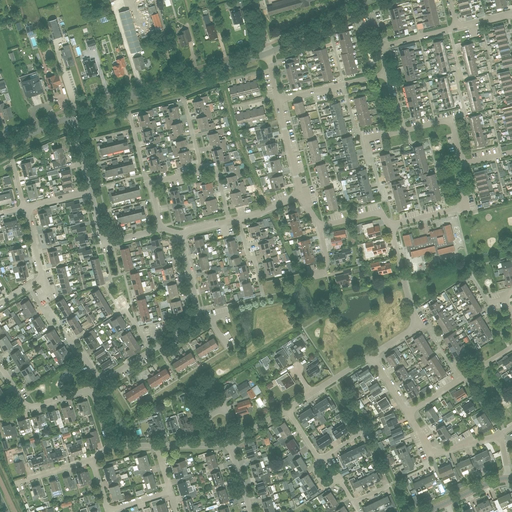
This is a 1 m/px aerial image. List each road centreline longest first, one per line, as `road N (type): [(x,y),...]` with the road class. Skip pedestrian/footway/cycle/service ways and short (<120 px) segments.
road 1 (tertiary): [(268,52),(72,117)]
road 2 (residential): [(370,355),(414,323),(389,226)]
road 3 (residential): [(151,350),(198,319),(180,233)]
road 4 (residential): [(408,413),(511,347)]
